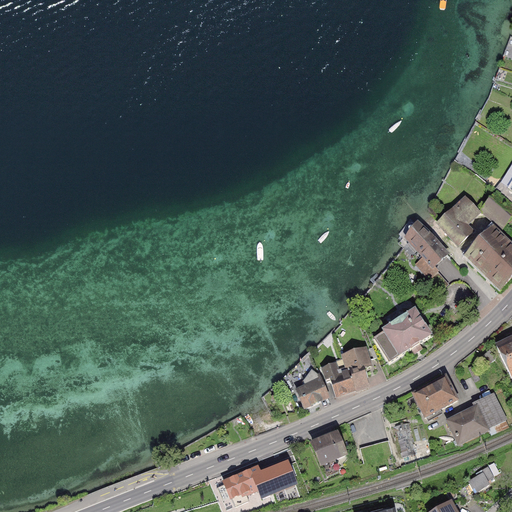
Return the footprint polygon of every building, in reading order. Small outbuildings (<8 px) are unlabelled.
[(511,168),(496,191),(511,204),(511,168)] [(511,219),(511,209),(497,196),(483,213),(503,230),(511,219)] [(466,202),(441,227),(460,246),(472,234),(466,228),(478,215),(466,202)] [(448,256),(433,240),(418,226),(407,239),(423,259),(417,264),(430,281),(438,274),(434,269),(448,256)] [(511,281),(511,247),(491,228),(464,259),(501,293),(511,281)] [(374,339),(390,365),(431,338),(416,313),(374,339)] [(511,345),(500,351),(511,376),(511,345)] [(351,369),(356,392),(369,388),(363,369),(371,367),(366,352),(344,358),(348,370),(351,369)] [(298,392),(305,410),(328,400),(311,355),(302,365),(308,379),(298,392)] [(337,399),(356,392),(351,369),(348,370),(339,373),(337,365),(323,371),(327,382),(330,380),(337,399)] [(453,381),(417,399),(427,418),(462,401),(453,381)] [(479,408),(448,425),(460,448),(491,431),(479,408)] [(342,434),(315,445),(324,467),(350,456),(342,434)] [(390,442),(362,450),(366,466),(395,458),(390,442)] [(260,469),(224,484),(232,504),(268,489),(260,469)] [(490,472),(469,484),(476,496),(496,484),(490,472)] [(275,490),(284,489),(283,488),(290,487),(289,478),(273,481),(275,490)]
